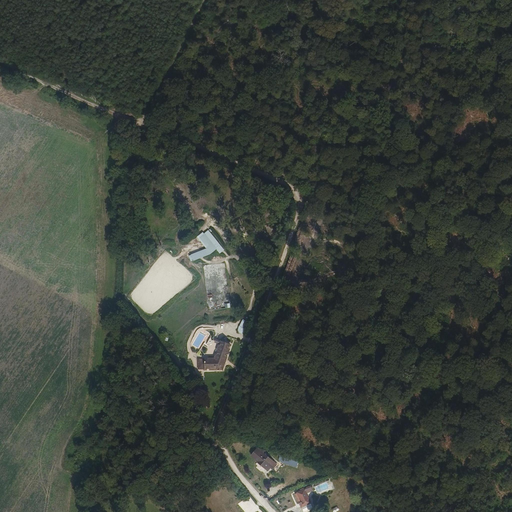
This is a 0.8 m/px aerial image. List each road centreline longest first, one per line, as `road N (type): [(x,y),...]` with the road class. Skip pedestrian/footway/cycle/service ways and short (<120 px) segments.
road 1 (unclassified): [(269,511),(224,456),(217,424),(298,217),(297,196),(288,184),(133,120)]
road 2 (track): [(0,58),(133,120)]
road 3 (track): [(203,0),(138,122)]
